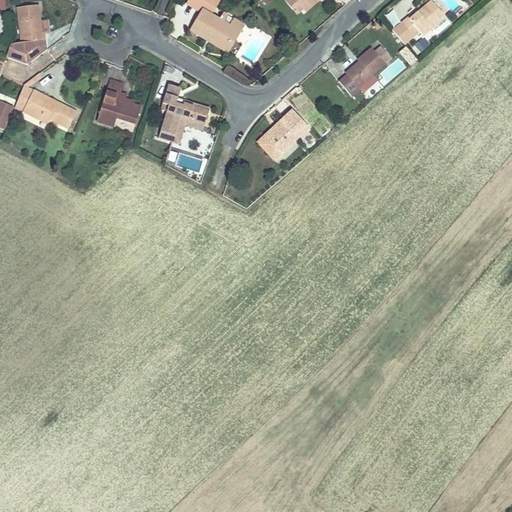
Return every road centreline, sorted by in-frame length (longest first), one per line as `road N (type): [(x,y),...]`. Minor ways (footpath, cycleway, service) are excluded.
road 1 (residential): [(374,0),(272,96),(254,100)]
road 2 (residential): [(254,100),(151,39)]
